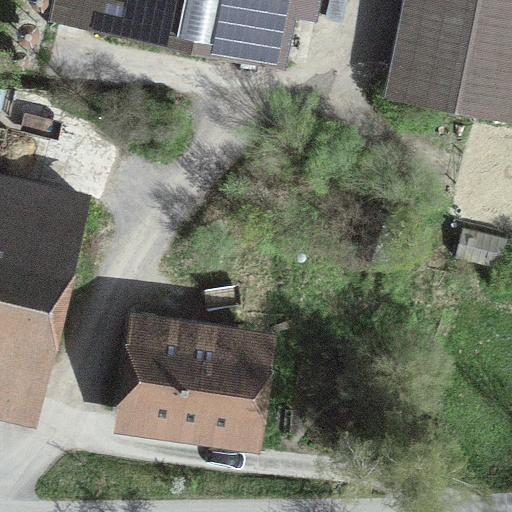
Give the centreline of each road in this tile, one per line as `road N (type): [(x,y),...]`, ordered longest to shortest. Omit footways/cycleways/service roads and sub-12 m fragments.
road 1 (track): [(328,0),(314,60),(237,122),(129,259),(70,430),(0,493)]
road 2 (unclassified): [(308,511),(511,502)]
road 3 (unclassified): [(0,508),(152,511)]
